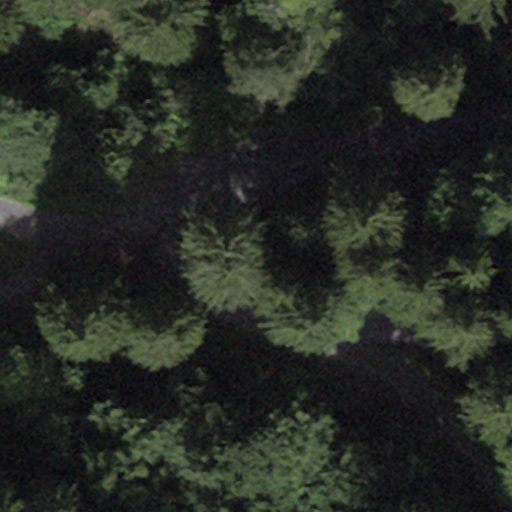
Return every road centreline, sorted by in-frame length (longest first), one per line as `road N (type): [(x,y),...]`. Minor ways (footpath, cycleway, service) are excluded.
road 1 (track): [(86,247),(511,372)]
road 2 (track): [(86,247),(511,135)]
